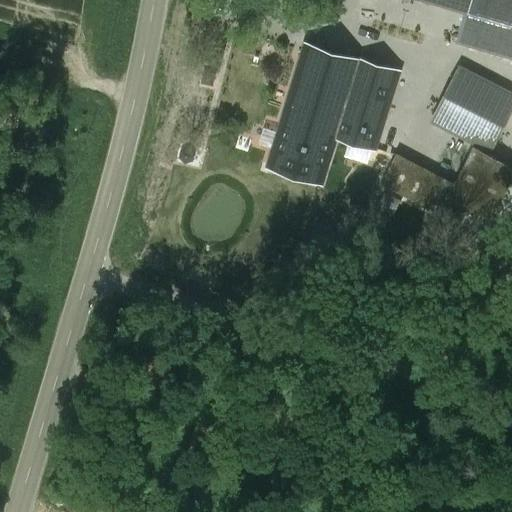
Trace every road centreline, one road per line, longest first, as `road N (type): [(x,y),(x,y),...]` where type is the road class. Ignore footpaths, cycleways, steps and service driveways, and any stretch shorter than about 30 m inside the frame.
road 1 (unknown): [(123,135),(281,189),(397,212),(440,233),(453,247),(460,279),(472,404)]
road 2 (unclassified): [(86,278),(347,348),(511,421)]
road 3 (tertiary): [(86,278),(150,0)]
road 4 (tertiary): [(16,511),(86,278)]
